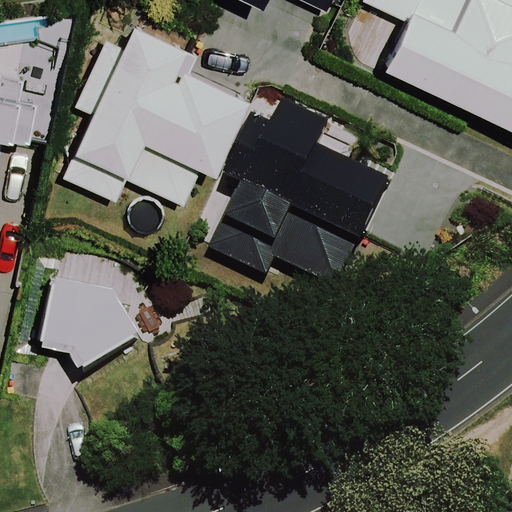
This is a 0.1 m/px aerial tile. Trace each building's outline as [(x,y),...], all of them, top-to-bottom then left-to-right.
[(229,0),(229,1),(253,11),(258,0),(274,0),(317,18),(324,0),(229,0)] [(511,0),(358,0),(357,3),(396,21),(374,69),(511,134),(511,0)] [(121,49),(109,44),(99,40),(71,108),(43,174),(112,204),(122,181),(178,205),(193,170),(208,177),(242,98),(173,69),(182,49),(130,27),(121,49)] [(0,140),(22,144),(28,110),(0,105),(0,140)] [(231,248),(224,267),(272,285),(279,266),(346,292),(389,180),(322,154),(331,129),(271,106),(260,136),(235,127),(214,182),(194,234),(231,248)] [(136,342),(102,282),(34,273),(24,344),(65,350),(77,377),(136,342)]
